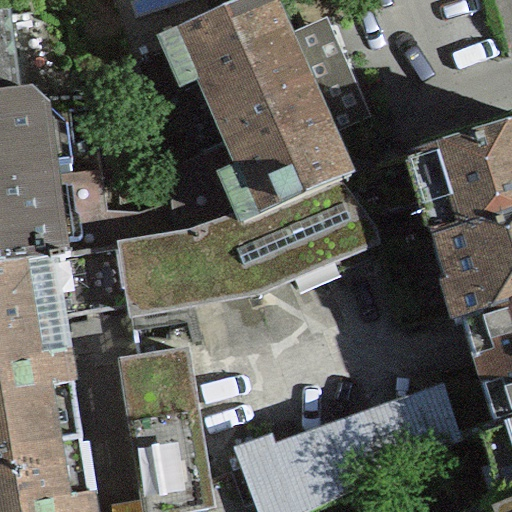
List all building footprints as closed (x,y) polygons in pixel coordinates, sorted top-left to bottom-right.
[(116,0),(136,61),(166,48),(162,40),(211,18),(205,0),(116,0)] [(162,40),(166,48),(166,50),(182,85),(199,78),(216,115),(220,124),(303,87),(309,84),(272,0),(252,0),(211,18),(162,40)] [(0,96),(18,94),(8,15),(0,16),(0,96)] [(110,72),(88,73),(89,88),(117,87),(110,72)] [(243,222),(337,181),(350,175),(309,84),(303,87),(220,124),(229,145),(240,169),(222,177),(240,216),(240,218),(243,222)] [(18,94),(0,96),(0,266),(31,261),(70,255),(183,237),(190,236),(240,218),(240,216),(222,177),(240,169),(229,145),(212,153),(184,165),(173,204),(139,215),(104,213),(99,170),(59,175),(58,165),(51,113),(50,111),(32,94),(18,95),(18,94)] [(450,234),(511,215),(511,126),(469,139),(425,152),(350,175),(337,181),(364,218),(366,218),(425,200),(437,193),(450,234)] [(31,261),(0,266),(0,453),(80,441),(82,440),(62,315),(127,304),(129,315),(257,293),(377,241),(376,239),(373,230),(372,230),(364,218),(337,181),(243,222),(240,218),(190,236),(183,237),(70,255),(31,261)] [(455,321),(464,319),(477,315),(511,303),(511,215),(450,234),(451,237),(463,278),(444,284),(453,316),(455,321)] [(511,303),(477,315),(510,424),(511,423),(511,303)] [(120,359),(144,511),(245,511),(244,507),(244,506),(232,475),(232,474),(204,484),(182,349),(120,359)] [(304,511),(379,479),(454,445),(462,442),(449,399),(419,409),(415,398),(273,448),(270,439),(235,451),(236,453),(257,511),(304,511)] [(492,511),(511,511),(511,423),(510,424),(498,427),(511,473),(511,501),(492,510),(492,511)] [(91,511),(80,441),(0,453),(0,511),(91,511)]
